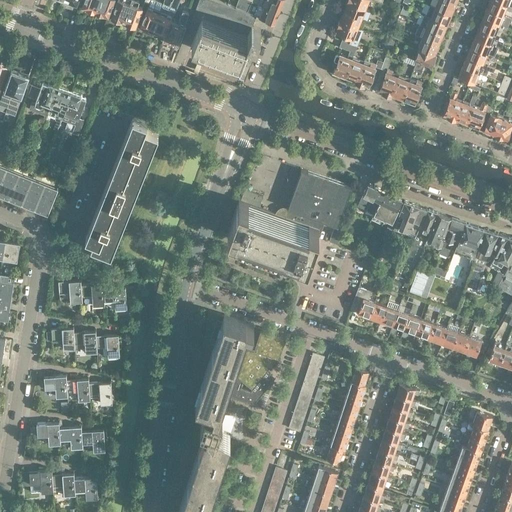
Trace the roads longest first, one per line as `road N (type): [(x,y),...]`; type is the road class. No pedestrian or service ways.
road 1 (residential): [(0,510),(41,246),(32,228),(0,213)]
road 2 (tertiary): [(148,511),(186,282)]
road 3 (residential): [(427,122),(335,89),(309,52),(327,0)]
road 4 (residential): [(252,511),(310,328)]
road 5 (residential): [(350,153),(364,173),(400,189),(496,223),(502,209)]
road 6 (tertiary): [(186,282),(245,113)]
road 7 (residential): [(350,153),(502,209)]
road 8 (residential): [(342,511),(392,357)]
road 9 (tertiary): [(168,82),(20,26)]
road 10 (residential): [(310,328),(186,282)]
road 11 (residential): [(427,122),(475,0)]
road 12 (residential): [(511,401),(392,357)]
road 13 (residential): [(290,0),(245,113)]
